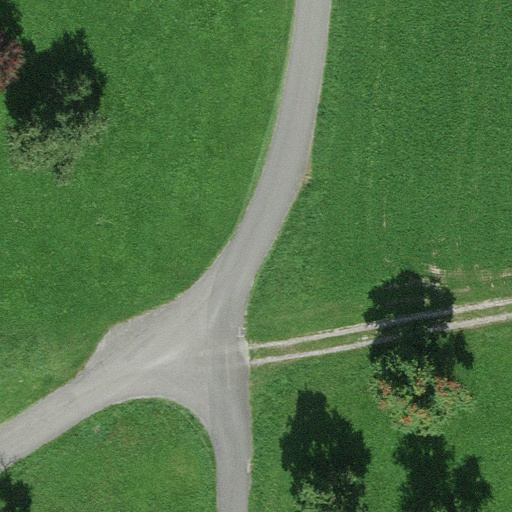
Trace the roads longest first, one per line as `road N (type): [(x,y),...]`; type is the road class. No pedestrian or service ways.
road 1 (residential): [(317,0),(307,91),(286,174),(240,271),(228,352)]
road 2 (unclassified): [(228,352),(162,359),(0,456)]
road 3 (residential): [(228,352),(235,511)]
